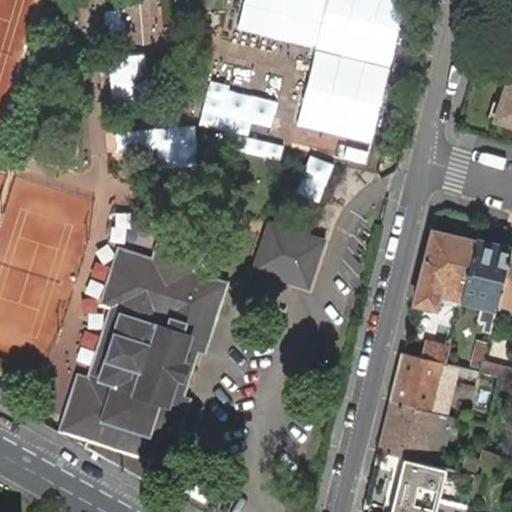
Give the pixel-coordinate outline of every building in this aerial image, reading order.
[(0,0),(0,137),(1,138),(34,0),(0,0)] [(181,53),(176,5),(126,10),(124,0),(95,0),(99,36),(112,35),(117,90),(161,86),(158,55),(181,53)] [(227,0),(202,127),(372,162),(405,0),(227,0)] [(511,74),(502,104),(501,109),(511,112),(511,74)] [(185,112),(126,114),(126,130),(185,128),(185,112)] [(220,190),(269,199),(278,149),(229,140),(220,190)] [(315,238),(268,222),(265,231),(252,268),(308,288),(324,241),(315,238)] [(457,298),(462,300),(476,241),(462,237),(454,235),(448,233),(433,229),(415,302),(436,307),(438,302),(440,294),(447,296),(457,298)] [(497,308),(498,302),(510,249),(500,246),(476,241),(462,300),(471,301),(478,303),(482,304),(478,320),(479,321),(485,322),(484,326),(483,330),(490,332),(496,312),(497,308)] [(141,477),(144,480),(156,458),(165,461),(167,454),(172,456),(187,413),(175,409),(184,382),(192,384),(198,365),(190,363),(200,331),(212,335),(226,292),(216,289),(218,282),(188,273),(194,257),(188,255),(190,250),(169,243),(167,248),(161,247),(156,262),(133,254),(131,261),(125,259),(113,296),(118,298),(117,303),(127,306),(101,385),(91,382),(89,388),(83,386),(71,423),(76,425),(73,432),(89,436),(85,447),(102,456),(110,461),(141,477)] [(511,249),(510,249),(498,302),(497,308),(496,312),(511,315),(511,249)] [(113,296),(83,386),(89,388),(91,382),(101,385),(127,306),(117,303),(118,298),(113,296)] [(175,409),(187,413),(212,335),(200,331),(190,363),(198,365),(192,384),(184,382),(175,409)] [(451,343),(426,337),(421,356),(446,363),(451,343)] [(481,366),(483,361),(487,343),(479,341),(472,364),(481,366)] [(477,377),(478,371),(459,366),(446,363),(421,356),(403,352),(390,401),(446,414),(450,400),(435,396),(439,378),(455,382),(457,372),(477,377)] [(500,376),(511,379),(511,367),(483,361),(481,366),(480,372),(485,373),(500,376)] [(450,400),(455,382),(439,378),(435,396),(450,400)] [(0,397),(6,402),(12,392),(0,386),(0,397)] [(446,414),(390,401),(379,449),(405,456),(439,465),(443,453),(431,449),(436,426),(449,428),(452,415),(446,414)] [(443,453),(449,428),(436,426),(431,449),(443,453)] [(284,431),(281,459),(302,460),(304,433),(284,431)] [(466,511),(468,505),(439,497),(446,466),(439,465),(405,456),(379,449),(363,511),(466,511)] [(460,470),(476,474),(480,459),(468,455),(463,457),(460,470)]
